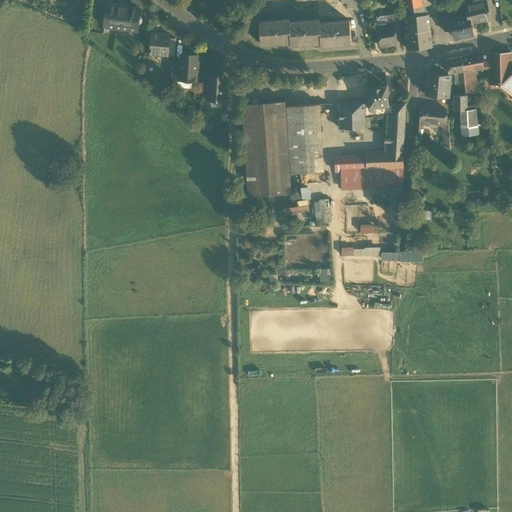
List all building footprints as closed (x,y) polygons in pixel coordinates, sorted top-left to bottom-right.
[(404,0),(406,9),(422,7),(420,0),(404,0)] [(486,1),(474,4),(465,6),(468,15),(470,24),(490,19),(486,1)] [(104,27),(137,31),(138,24),(141,22),(142,19),(139,15),(140,9),(107,4),(104,27)] [(423,16),(422,7),(406,9),(404,9),(406,31),(430,31),(428,15),(423,16)] [(444,32),(453,30),(451,19),(449,8),(440,14),(444,32)] [(394,25),(395,33),(401,32),(398,14),(385,16),(387,26),(394,25)] [(468,15),(451,19),(453,30),(455,39),(473,35),(470,24),(468,15)] [(394,25),(387,26),(385,16),(380,17),(377,20),(378,27),(381,47),(397,45),(395,33),(394,25)] [(261,44),(291,42),(290,22),(290,19),(260,21),(261,44)] [(291,45),(321,43),(320,23),(320,20),(290,22),(291,42),(291,45)] [(350,21),(320,23),(321,43),(321,46),(351,44),(350,21)] [(406,31),(408,50),(431,47),(430,31),(406,31)] [(150,55),(168,56),(169,38),(170,35),(152,34),(150,55)] [(466,92),(474,92),(472,71),(484,68),(483,61),(482,53),(462,57),(446,60),(446,61),(449,74),(453,73),(458,72),(460,84),(465,84),(466,92)] [(505,84),(510,88),(511,88),(511,69),(511,54),(489,54),(489,61),(489,68),(489,83),(492,83),(498,83),(498,85),(502,85),(502,84),(505,84)] [(192,81),(195,81),(196,56),(182,55),(182,62),(181,80),(192,81)] [(178,80),(181,80),(182,62),(173,61),(172,79),(178,80)] [(428,74),(427,85),(449,87),(450,76),(449,76),(428,74)] [(226,92),(226,88),(223,85),(223,78),(209,77),(208,91),(211,95),(211,100),(222,101),(225,101),(226,92)] [(181,80),(178,80),(178,88),(192,88),(192,81),(181,80)] [(502,84),(502,85),(511,96),(511,88),(510,88),(505,84),(502,84)] [(448,97),(449,87),(427,85),(426,95),(448,97)] [(365,101),(366,117),(370,117),(392,115),(392,104),(388,105),(387,87),(368,88),(369,101),(365,101)] [(221,110),(231,111),(232,93),(226,92),(225,101),(222,101),(221,108),(221,110)] [(467,95),(453,95),(453,97),(453,110),(460,110),(467,110),(467,107),(467,95)] [(339,103),(340,129),(366,127),(366,117),(365,101),(339,103)] [(242,104),(249,197),(291,194),(288,150),(287,125),(285,102),(242,104)] [(386,126),(385,152),(403,151),(406,103),(392,104),(392,115),(391,126),(386,126)] [(287,107),(291,174),(324,172),(320,104),(287,107)] [(194,105),(183,105),(183,114),(194,115),(194,105)] [(423,121),(443,123),(447,124),(447,123),(446,110),(421,107),(419,123),(423,123),(423,121)] [(476,109),(467,110),(460,110),(460,128),(477,126),(476,109)] [(477,126),(460,128),(461,135),(478,134),(477,126)] [(366,153),(366,156),(366,170),(404,168),(403,151),(385,152),(366,153)] [(343,171),(366,170),(366,156),(335,157),(335,171),(343,171)] [(402,187),(404,168),(366,170),(343,171),(342,189),(387,187),(402,187)] [(309,186),(300,188),(302,200),(309,199),(311,198),(309,186)] [(402,187),(387,187),(388,197),(401,196),(402,187)] [(329,198),(319,199),(319,201),(314,201),(316,224),(331,223),(329,198)] [(298,206),(280,208),(280,219),(284,219),(286,219),(286,214),(309,210),(308,204),(298,206)] [(432,211),(417,211),(417,220),(432,219),(432,211)] [(265,218),(253,219),(253,227),(265,227),(265,218)] [(286,219),(284,219),(285,227),(296,226),(295,218),(286,219)] [(365,248),(365,255),(380,255),(380,247),(365,247),(365,248)] [(407,252),(400,252),(400,261),(423,262),(423,251),(407,252)] [(381,252),(381,260),(399,260),(399,252),(381,252)] [(331,268),(319,269),(320,282),(332,281),(331,268)] [(278,274),(269,274),(269,282),(278,282),(278,274)]
